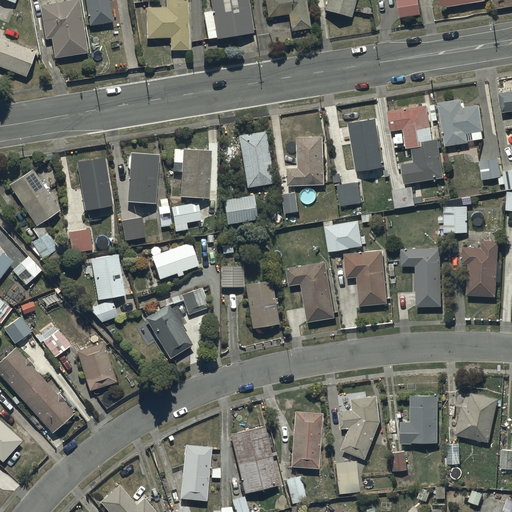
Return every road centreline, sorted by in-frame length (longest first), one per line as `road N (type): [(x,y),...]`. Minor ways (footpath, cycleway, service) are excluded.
road 1 (residential): [(36,511),(102,444),(231,381),(416,353),(511,353)]
road 2 (tertiary): [(0,126),(511,44)]
